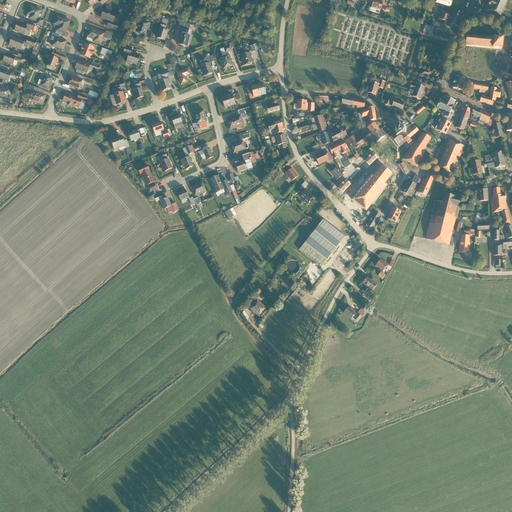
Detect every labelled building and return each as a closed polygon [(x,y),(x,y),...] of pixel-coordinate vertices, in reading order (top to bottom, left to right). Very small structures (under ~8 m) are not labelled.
[(386,3),(375,0),(374,0),(372,12),(383,14),(386,3)] [(486,0),(491,2),(487,12),(502,17),(508,1),(505,0),(486,0)] [(104,10),(100,20),(108,22),(107,27),(117,31),(119,24),(115,22),(117,14),(112,12),(113,8),(107,6),(106,10),(104,10)] [(41,11),(31,7),(28,15),(31,16),(30,19),(38,22),(41,11)] [(452,13),(442,10),(439,20),(450,24),(452,19),(461,21),(464,13),(453,10),(452,13)] [(72,21),(56,15),(53,26),(59,28),(58,32),(67,35),(72,21)] [(439,20),(438,23),(452,28),(452,25),(459,27),(461,21),(452,19),(450,24),(439,20)] [(137,34),(148,36),(151,23),(141,21),(137,34)] [(28,27),(18,23),(15,32),(26,36),(29,29),(33,31),(35,25),(29,23),(28,27)] [(91,28),(87,37),(94,40),(93,42),(101,45),(102,42),(105,33),(91,28)] [(157,39),(166,42),(169,33),(160,30),(157,39)] [(113,33),(107,31),(105,38),(111,40),(113,33)] [(182,35),(179,45),(189,48),(192,38),(182,35)] [(505,38),(467,35),(466,46),(504,49),(505,38)] [(13,37),(10,47),(22,52),(26,42),(13,37)] [(55,37),(51,46),(64,51),(68,42),(55,37)] [(40,44),(29,41),(28,45),(34,47),(33,50),(37,51),(40,44)] [(83,52),(81,56),(92,60),(93,57),(94,57),(96,53),(94,52),(96,49),(85,44),(84,48),(83,48),(81,51),(83,52)] [(231,51),(229,45),(219,49),(221,54),(231,51)] [(128,57),(126,62),(138,66),(141,56),(132,54),(134,50),(125,47),(123,55),(128,57)] [(113,52),(103,49),(101,54),(112,57),(113,52)] [(205,77),(214,74),(210,64),(215,62),(212,51),(209,52),(210,56),(204,58),(205,59),(200,61),(205,77)] [(18,57),(7,53),(4,63),(14,67),(18,57)] [(245,66),(254,63),(251,53),(241,56),(245,66)] [(221,58),(225,70),(234,67),(230,55),(221,58)] [(47,66),(56,69),(59,60),(51,57),(47,66)] [(175,57),(169,59),(171,64),(172,68),(173,70),(177,68),(175,63),(177,63),(176,59),(175,57)] [(179,62),(181,69),(186,67),(184,62),(182,63),(181,58),(176,59),(177,63),(179,62)] [(79,60),(75,69),(78,70),(77,73),(84,76),(85,73),(88,74),(92,65),(79,60)] [(511,70),(511,67),(503,66),(501,76),(511,78),(511,73),(511,74),(511,70)] [(422,68),(421,74),(430,77),(432,71),(422,68)] [(1,69),(0,71),(0,79),(10,83),(13,74),(1,69)] [(181,86),(190,83),(188,79),(188,78),(193,77),(190,69),(177,73),(181,86)] [(164,81),(161,82),(164,92),(174,89),(171,81),(177,79),(174,71),(162,75),(164,81)] [(41,87),(50,91),(54,78),(45,75),(41,87)] [(74,77),(70,86),(80,91),(84,81),(74,77)] [(470,81),(455,77),(452,87),(460,89),(462,83),(468,85),(470,81)] [(370,88),(369,94),(377,97),(380,88),(381,85),(369,82),(367,87),(370,88)] [(264,84),(252,88),(255,99),(268,95),(264,84)] [(487,95),(488,86),(476,84),(475,89),(480,89),(479,93),(487,95)] [(424,94),(426,87),(418,85),(417,87),(411,85),(410,89),(416,91),(424,94)] [(6,89),(0,86),(0,102),(3,103),(5,99),(7,100),(10,94),(13,95),(15,89),(8,86),(6,89)] [(145,98),(142,89),(136,91),(140,100),(145,98)] [(502,91),(491,89),(489,99),(495,101),(497,97),(501,98),(502,91)] [(29,101),(44,106),(47,96),(33,91),(29,101)] [(424,94),(416,91),(413,98),(418,99),(418,100),(421,101),(421,100),(422,100),(424,94)] [(128,103),(124,93),(116,96),(119,106),(128,103)] [(78,99),(66,94),(63,103),(80,109),(83,101),(87,103),(88,98),(80,95),(78,99)] [(227,98),(222,100),(225,109),(237,105),(234,96),(231,97),(230,95),(226,97),(227,98)] [(489,99),(483,96),(481,102),(493,106),(495,101),(489,99)] [(366,101),(344,97),(342,103),(358,106),(358,109),(364,110),(366,101)] [(439,109),(448,112),(446,116),(452,119),(459,102),(447,97),(445,101),(443,100),(439,109)] [(406,103),(395,100),(395,102),(393,107),(403,110),(406,103)] [(315,113),(315,104),(308,104),(308,102),(298,101),(298,106),(294,105),(294,110),(308,111),(308,113),(315,113)] [(273,107),(272,102),(264,104),(267,114),(281,110),(279,105),(273,107)] [(469,120),(473,108),(466,105),(462,117),(469,120)] [(378,119),(375,108),(361,111),(362,116),(371,114),(372,120),(378,119)] [(487,127),(491,116),(474,109),(470,120),(487,127)] [(205,111),(195,113),(197,125),(200,124),(207,124),(205,111)] [(319,135),(329,131),(323,115),(311,119),(313,124),(315,123),(316,126),(313,127),(314,131),(318,130),(319,135)] [(180,117),(172,119),(175,130),(184,127),(181,119),(180,117)] [(241,117),(227,121),(230,130),(244,125),(242,119),(241,117)] [(465,131),(469,120),(462,118),(458,128),(465,131)] [(447,135),(452,124),(442,119),(436,130),(447,135)] [(281,121),(268,126),(270,131),(276,130),(278,135),(285,133),(281,121)] [(162,123),(153,126),(155,133),(161,130),(165,129),(162,123)] [(380,129),(375,123),(368,128),(371,132),(373,135),(380,129)] [(504,138),(501,123),(493,125),(494,128),(497,127),(498,134),(495,134),(496,140),(504,138)] [(398,131),(401,134),(404,134),(407,132),(407,128),(405,126),(401,125),(399,128),(398,131)] [(343,126),(338,128),(342,138),(348,135),(343,126)] [(148,134),(146,128),(140,130),(142,138),(146,137),(146,135),(148,134)] [(338,128),(331,131),(335,141),(342,138),(338,128)] [(373,135),(371,137),(376,143),(385,135),(380,129),(373,135)] [(420,132),(417,129),(405,139),(407,141),(410,145),(413,142),(411,140),(420,132)] [(138,131),(129,133),(132,142),(141,139),(138,131)] [(358,141),(361,145),(371,137),(373,135),(371,132),(358,141)] [(399,132),(390,138),(399,148),(407,141),(405,139),(399,132)] [(327,133),(318,136),(319,141),(323,140),(325,146),(331,143),(327,133)] [(432,139),(422,134),(418,142),(427,147),(432,139)] [(286,135),(271,138),(273,143),(277,142),(278,147),(283,146),(284,149),(289,148),(286,135)] [(354,135),(348,139),(355,149),(361,145),(358,141),(354,135)] [(122,137),(112,141),(116,151),(126,147),(122,137)] [(465,147),(449,140),(438,167),(451,172),(454,165),(455,166),(457,162),(458,162),(465,147)] [(349,146),(346,141),(338,146),(341,151),(343,156),(347,153),(345,149),(349,146)] [(244,142),(231,146),(234,155),(247,150),(244,142)] [(426,151),(427,147),(418,142),(417,142),(415,144),(413,144),(404,161),(418,168),(426,151)] [(187,155),(197,151),(194,144),(184,148),(187,155)] [(202,146),(205,152),(211,149),(208,144),(202,146)] [(338,146),(330,149),(336,160),(339,158),(336,153),(341,151),(338,146)] [(205,152),(209,161),(215,158),(211,149),(205,152)] [(316,157),(321,167),(331,162),(326,152),(316,157)] [(507,170),(503,152),(492,155),(493,158),(490,158),(490,157),(485,158),(486,163),(494,162),(494,164),(484,166),(485,169),(488,168),(490,177),(491,180),(496,179),(495,175),(498,175),(497,172),(507,170)] [(236,165),(240,174),(254,170),(251,160),(254,159),(252,153),(243,156),(245,163),(236,165)] [(183,161),(188,170),(195,167),(191,157),(183,161)] [(344,157),(341,158),(345,168),(351,165),(349,160),(346,161),(344,157)] [(169,159),(160,163),(165,174),(174,170),(169,159)] [(471,163),(474,176),(484,174),(481,161),(471,163)] [(287,162),(278,168),(280,171),(283,168),(284,169),(289,165),(287,162)] [(157,182),(149,165),(140,169),(148,186),(157,182)] [(339,171),(336,167),(330,171),(337,180),(341,176),(337,172),(339,171)] [(387,184),(394,175),(384,167),(377,175),(387,184)] [(292,181),(298,177),(292,168),(285,174),(288,179),(289,178),(292,181)] [(374,173),(353,199),(366,210),(373,202),(381,209),(384,205),(378,200),(390,186),(387,184),(377,175),(374,173)] [(234,174),(231,175),(232,179),(226,181),(231,195),(238,193),(235,183),(240,181),(239,177),(236,178),(234,174)] [(428,196),(436,177),(429,174),(426,181),(424,180),(419,192),(428,196)] [(210,181),(216,194),(226,190),(220,176),(210,181)] [(414,192),(420,179),(415,177),(412,183),(409,181),(403,193),(413,198),(416,193),(414,192)] [(208,192),(204,182),(192,188),(197,198),(208,192)] [(297,190),(300,193),(308,184),(304,182),(297,190)] [(491,198),(493,213),(508,212),(506,196),(503,196),(503,193),(501,193),(500,189),(493,190),(494,197),(491,198)] [(489,190),(478,191),(479,203),(490,202),(489,190)] [(186,191),(178,194),(182,202),(189,199),(186,191)] [(308,204),(314,197),(306,191),(301,197),(305,201),(308,204)] [(427,238),(449,243),(461,198),(445,194),(442,202),(434,200),(433,206),(436,207),(427,238)] [(171,206),(167,198),(162,200),(159,201),(163,210),(167,208),(169,213),(173,211),(171,206)] [(180,211),(176,203),(171,206),(173,211),(175,214),(180,211)] [(402,213),(393,208),(388,218),(397,223),(402,213)] [(381,215),(374,211),(369,220),(377,223),(381,215)] [(501,215),(504,224),(511,222),(508,213),(501,215)] [(367,219),(363,226),(374,231),(377,223),(369,220),(367,219)] [(320,266),(321,268),(345,237),(323,220),(299,250),(312,261),(311,262),(318,268),(320,266)] [(489,224),(477,224),(477,238),(482,238),(482,232),(489,232),(489,224)] [(461,236),(460,254),(465,254),(467,258),(471,258),(472,252),(470,252),(471,244),(470,244),(471,237),(461,236)] [(502,256),(502,246),(493,246),(493,256),(502,256)] [(390,266),(383,261),(378,266),(385,272),(390,266)] [(371,279),(369,277),(364,283),(373,291),(377,285),(373,282),(375,279),(373,278),(371,279)] [(284,300),(288,303),(293,297),(300,290),(296,286),(289,294),(290,294),(284,300)] [(373,293),(368,289),(363,296),(370,302),(372,299),(370,297),(373,293)] [(269,305),(266,308),(257,300),(254,298),(247,306),(250,309),(249,309),(259,317),(265,310),(268,313),(272,308),(269,305)] [(357,314),(350,308),(345,313),(353,320),(354,318),(357,314)]
